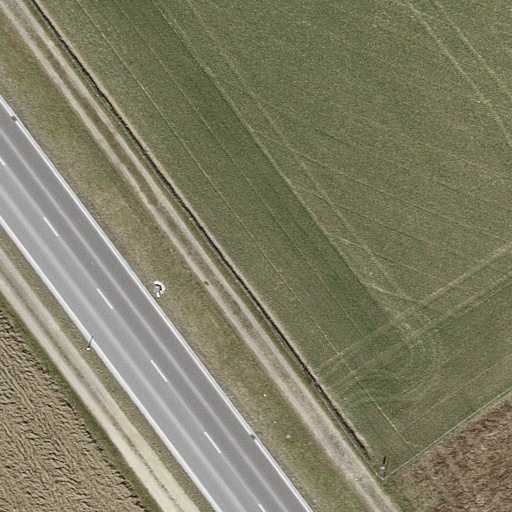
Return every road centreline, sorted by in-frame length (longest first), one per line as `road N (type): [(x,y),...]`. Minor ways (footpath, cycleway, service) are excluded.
road 1 (track): [(25,0),(414,511)]
road 2 (secondary): [(0,161),(245,511)]
road 3 (track): [(0,268),(173,511)]
